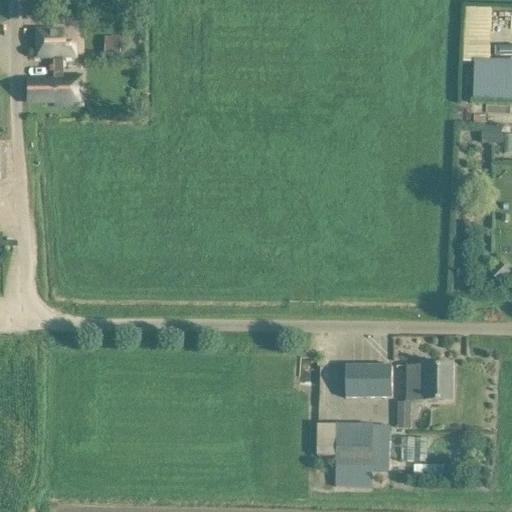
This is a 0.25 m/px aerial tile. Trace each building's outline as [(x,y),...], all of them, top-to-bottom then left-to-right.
[(61,32),(36,32),(37,59),(53,59),(53,82),(27,83),(27,103),(54,103),(54,106),(81,106),(80,77),(66,78),(66,82),(63,82),(62,58),(74,58),(74,46),(61,46),(61,32)] [(104,55),(120,55),(121,38),(104,38),(104,55)] [(511,61),(476,61),(475,99),(511,100),(511,61)] [(502,145),(502,129),(482,129),(482,145),(502,145)] [(392,399),(392,367),(346,368),(346,400),(392,399)] [(425,368),(416,368),(407,368),(407,403),(410,403),(453,403),(453,367),(425,367),(425,368)] [(407,403),(398,403),(398,429),(411,429),(410,403),(407,403)] [(391,427),(373,427),(318,426),(317,458),(336,458),(336,488),(373,489),(373,485),(388,486),(388,471),(390,471),(391,427)] [(409,443),(409,464),(433,464),(433,442),(409,443)] [(453,483),(453,470),(422,471),(422,483),(453,483)]
